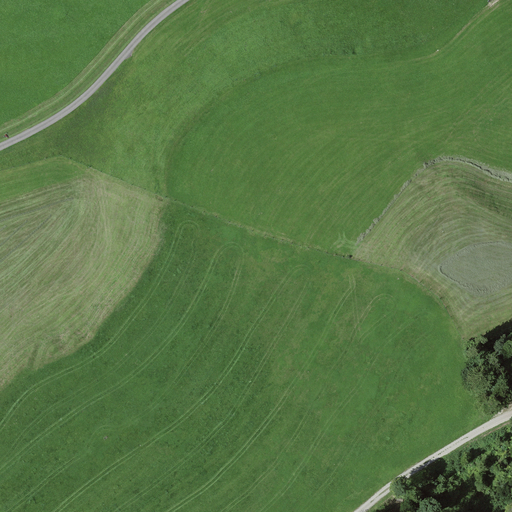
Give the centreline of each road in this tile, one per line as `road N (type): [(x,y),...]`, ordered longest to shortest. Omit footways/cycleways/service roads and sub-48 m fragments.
road 1 (unclassified): [(183,0),(92,91),(0,146)]
road 2 (track): [(362,511),(452,445),(511,414)]
